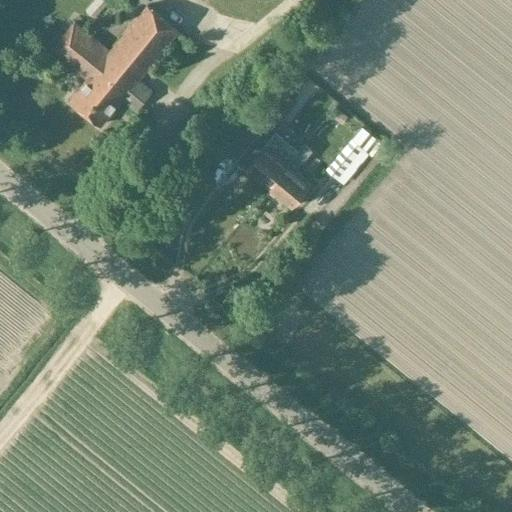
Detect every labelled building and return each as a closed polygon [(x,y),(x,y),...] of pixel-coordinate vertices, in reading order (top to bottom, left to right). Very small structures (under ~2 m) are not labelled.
[(75,22),(52,50),(87,78),(71,99),(101,124),(122,99),(136,111),(153,89),(140,78),(179,30),(148,5),(110,50),(75,22)] [(279,123),(298,100),(283,87),(263,110),(279,123)] [(188,143),(204,123),(190,112),(174,132),(188,143)] [(246,169),(269,187),(288,164),(299,150),(275,131),(264,144),(265,145),(246,169)] [(369,153),(352,139),(351,139),(326,169),(344,184),(369,153)] [(288,164),(269,187),(292,206),(311,183),(296,170),(313,150),(305,143),(299,150),(288,164)] [(150,197),(155,191),(150,188),(145,194),(150,197)]
